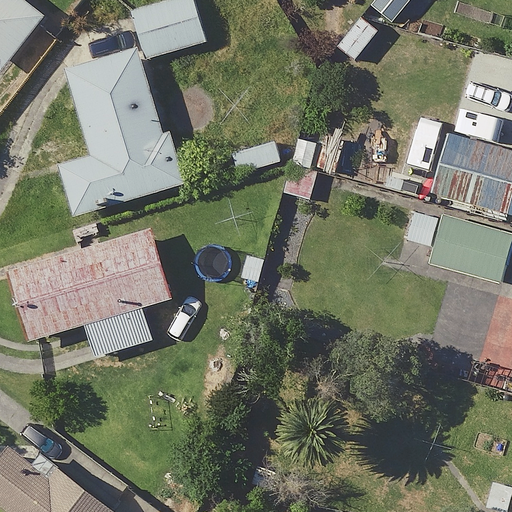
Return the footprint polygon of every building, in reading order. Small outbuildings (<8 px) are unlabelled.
[(0,0),(0,57),(35,13),(18,0),(0,0)] [(149,0),(124,8),(129,24),(90,36),(53,48),(85,150),(49,161),(66,214),(178,179),(140,56),(197,39),(184,0),(149,0)] [(511,101),(505,99),(500,119),(511,122),(511,101)] [(264,137),(223,150),(231,176),(272,163),(264,137)] [(423,262),(492,280),(496,263),(504,265),(511,232),(511,230),(407,204),(399,237),(427,244),(423,262)] [(163,295),(142,224),(0,266),(21,335),(77,318),(87,354),(144,337),(134,303),(163,295)] [(261,247),(231,246),(230,286),(260,287),(261,247)] [(511,303),(446,285),(426,353),(467,365),(470,357),(485,362),(483,370),(511,379),(511,376),(511,303)] [(456,392),(407,384),(403,410),(452,418),(456,392)] [(489,407),(463,400),(450,446),(476,454),(489,407)] [(31,459),(2,436),(0,438),(0,506),(6,511),(107,511),(111,508),(38,450),(31,459)] [(511,484),(486,478),(480,503),(511,511),(511,484)]
